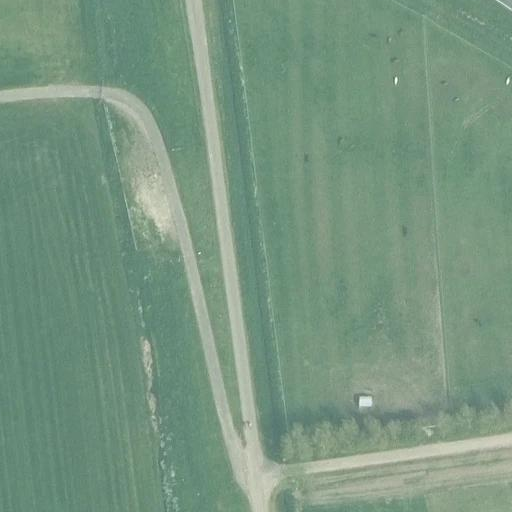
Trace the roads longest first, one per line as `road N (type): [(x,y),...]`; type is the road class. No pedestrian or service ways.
road 1 (track): [(261,488),(231,442),(145,120),(118,95),(100,91),(0,94)]
road 2 (unclassified): [(264,511),(193,0)]
